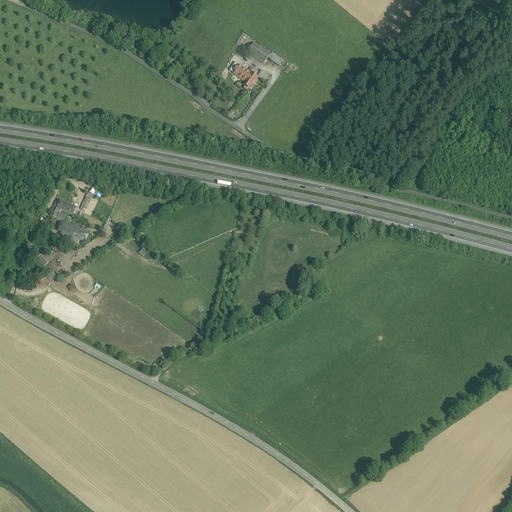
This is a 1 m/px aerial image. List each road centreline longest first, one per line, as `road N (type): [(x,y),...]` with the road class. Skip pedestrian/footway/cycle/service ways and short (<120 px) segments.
road 1 (motorway): [(0,144),(235,184),(511,250)]
road 2 (motorway): [(511,234),(284,180),(0,130)]
road 3 (tertiary): [(349,511),(214,415),(0,300)]
